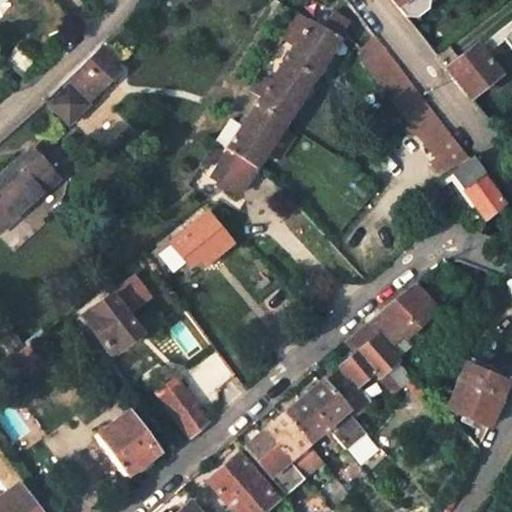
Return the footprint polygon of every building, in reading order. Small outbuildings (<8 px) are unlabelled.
[(389,0),(402,17),(415,20),(429,10),(429,2),(427,0),(389,0)] [(295,11),(247,85),(260,94),(309,19),(295,11)] [(238,193),(253,169),(283,123),(349,22),(332,12),(322,28),(309,19),(260,94),(239,127),(228,120),(197,166),(238,193)] [(477,51),(447,74),(472,105),(501,82),(504,86),(511,79),(511,26),(478,53),(477,51)] [(40,64),(17,47),(3,64),(25,81),(40,65),(40,64)] [(64,128),(115,80),(107,71),(112,66),(97,49),(70,77),(41,103),(64,128)] [(503,205),(385,53),(372,64),(368,60),(362,64),(483,220),(503,205)] [(157,160),(138,141),(126,152),(145,172),(157,160)] [(30,152),(0,177),(0,232),(57,183),(30,152)] [(204,217),(168,245),(182,264),(201,251),(209,261),(228,246),(204,217)] [(126,279),(145,264),(139,256),(121,271),(126,279)] [(387,349),(430,312),(409,287),(365,323),(387,349)] [(75,316),(103,353),(113,345),(115,348),(134,333),(104,295),(75,316)] [(355,356),(372,376),(378,382),(398,365),(375,339),(355,356)] [(14,372),(31,358),(22,347),(6,360),(14,372)] [(355,356),(322,383),(340,403),(372,376),(355,356)] [(504,383),(464,367),(444,409),(486,428),(504,383)] [(206,424),(170,377),(150,392),(187,440),(206,424)] [(300,402),(325,431),(331,426),(350,450),(368,435),(347,412),(344,414),(320,386),(300,402)] [(325,431),(300,402),(280,419),(305,448),(325,431)] [(153,454),(123,414),(91,438),(121,478),(153,454)] [(261,435),(285,464),(305,448),(280,419),(261,435)] [(240,453),(264,482),(285,464),(261,435),(240,453)] [(203,484),(226,511),(266,511),(272,507),(234,460),(203,484)] [(0,511),(8,511),(0,500),(0,511)]
